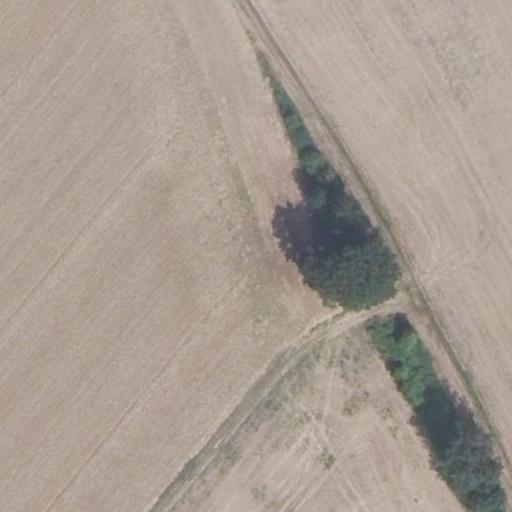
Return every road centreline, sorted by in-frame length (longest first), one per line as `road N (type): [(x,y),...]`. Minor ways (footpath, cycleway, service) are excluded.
road 1 (track): [(243,0),(344,160),(511,487)]
road 2 (track): [(159,511),(291,355),(335,316),(407,291)]
